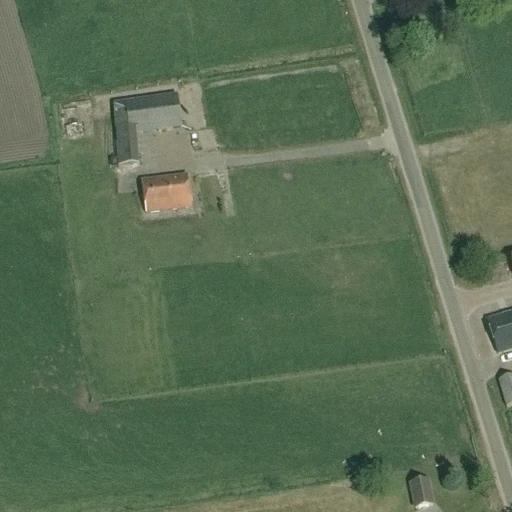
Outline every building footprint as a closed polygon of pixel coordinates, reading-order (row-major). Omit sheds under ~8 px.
[(134,136),(181,128),(176,96),(112,107),(115,169),(136,168),(134,136)] [(145,214),(191,208),(187,175),(140,181),(145,214)] [(511,313),(485,321),(491,339),(496,356),(511,350),(511,313)] [(505,409),(511,407),(511,378),(498,382),(505,409)] [(410,485),(414,509),(432,506),(427,481),(410,485)]
